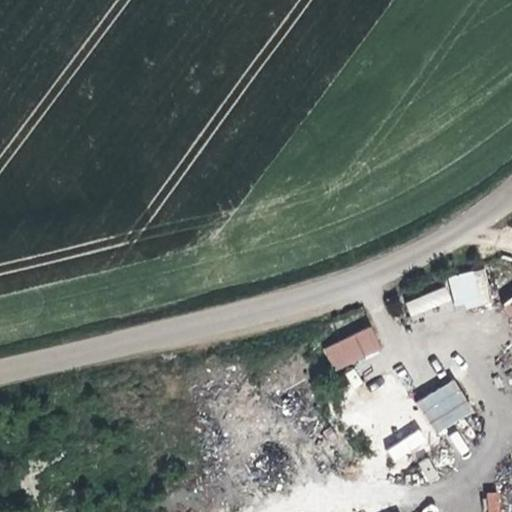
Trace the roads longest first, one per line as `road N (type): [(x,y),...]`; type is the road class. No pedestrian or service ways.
road 1 (unclassified): [(0,379),(234,319),(429,257),(511,183)]
road 2 (track): [(357,280),(397,335),(498,395),(499,448),(460,487),(283,511)]
